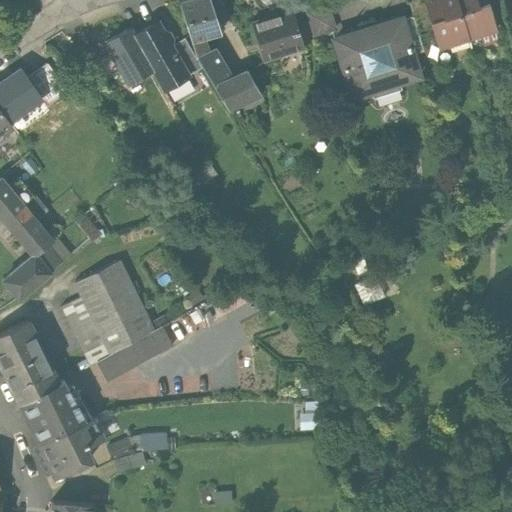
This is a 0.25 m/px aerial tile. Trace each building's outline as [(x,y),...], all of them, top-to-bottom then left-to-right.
[(209,0),(181,0),(178,1),(195,54),(228,107),(241,101),(259,92),(244,68),(230,75),(213,45),(207,48),(203,34),(219,30),(209,0)] [(417,30),(431,25),(423,1),(425,0),(407,0),(412,14),(417,30)] [(437,47),(467,37),(455,0),(425,0),(423,1),(431,25),(437,47)] [(455,0),(467,37),(479,34),(496,29),(491,14),(488,2),(486,0),(455,0)] [(488,2),(491,14),(499,12),(495,0),(488,2)] [(333,26),(326,5),(305,11),(311,33),(333,26)] [(303,46),(292,8),(250,21),(262,58),(303,46)] [(412,14),(401,18),(411,53),(422,49),(417,30),(412,14)] [(418,74),(411,53),(401,18),(400,17),(333,37),(350,95),(418,74)] [(149,26),(133,34),(164,89),(188,75),(171,46),(170,44),(172,38),(168,32),(163,31),(162,29),(149,26)] [(164,89),(133,34),(129,27),(104,41),(111,53),(120,69),(128,83),(152,70),(163,89),(164,89)] [(499,41),(496,29),(479,34),(482,46),(499,41)] [(171,46),(188,75),(201,68),(184,38),(171,46)] [(106,77),(120,69),(111,53),(97,60),(106,77)] [(45,63),(26,76),(41,97),(40,98),(45,107),(66,92),(45,63)] [(0,109),(8,120),(40,98),(41,97),(26,76),(20,68),(0,81),(0,109)] [(263,100),(259,92),(241,101),(245,109),(263,100)] [(0,109),(0,143),(6,139),(7,134),(5,131),(12,126),(8,120),(0,109)] [(206,164),(195,171),(203,183),(214,176),(206,164)] [(0,216),(32,254),(34,256),(46,246),(52,240),(35,220),(47,211),(19,176),(7,186),(0,178),(0,216)] [(92,206),(77,220),(91,241),(104,231),(93,217),(98,212),(92,206)] [(158,220),(149,224),(156,237),(165,232),(158,220)] [(46,246),(60,262),(70,253),(56,237),(52,240),(46,246)] [(60,262),(46,246),(34,256),(32,254),(3,279),(18,297),(60,262)] [(90,365),(96,361),(162,325),(167,322),(163,315),(149,322),(118,260),(74,282),(81,296),(60,306),(90,365)] [(356,308),(383,296),(372,273),(346,285),(356,308)] [(203,300),(196,291),(186,299),(193,308),(203,300)] [(0,332),(0,365),(19,404),(58,382),(26,320),(0,332)] [(172,342),(162,325),(96,361),(106,378),(172,342)] [(63,380),(58,382),(19,404),(38,443),(85,420),(74,397),(73,397),(63,380)] [(317,403),(304,404),(305,414),(298,414),(299,430),(318,430),(317,403)] [(92,417),(85,420),(38,443),(54,475),(90,458),(83,445),(102,436),(92,417)] [(106,447),(113,460),(131,451),(141,451),(174,448),(174,439),(165,439),(165,435),(126,437),(106,447)] [(145,463),(141,451),(113,460),(117,472),(145,463)] [(230,492),(215,493),(216,505),(231,504),(230,492)] [(52,502),(51,511),(91,511),(92,505),(52,502)]
